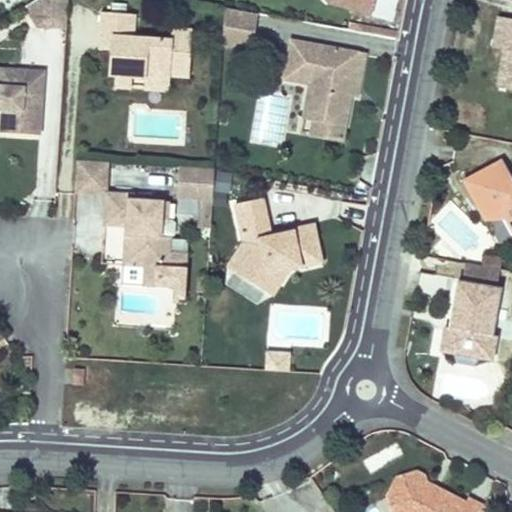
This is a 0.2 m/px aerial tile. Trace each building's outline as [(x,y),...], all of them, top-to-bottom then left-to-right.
[(68,0),(33,0),(28,3),(40,22),(45,23),(67,24),(68,0)] [(331,0),(331,1),(370,11),(372,0),(331,0)] [(258,14),(224,7),(222,43),(252,48),(258,14)] [(103,12),(101,36),(122,38),(121,50),(114,49),(114,51),(112,75),(119,75),(118,81),(121,87),(128,87),(133,82),(133,76),(147,77),(148,73),(171,75),(190,76),(193,29),(172,28),(171,40),(133,37),(135,14),(103,12)] [(497,84),(511,87),(511,17),(500,15),(493,45),(505,47),(501,64),(507,65),(506,72),(500,70),(497,84)] [(122,38),(101,36),(100,50),(114,51),(114,49),(121,50),(122,38)] [(365,53),(291,40),(285,78),(311,83),(313,83),(319,92),(314,120),(346,125),(351,95),(352,92),(348,92),(349,85),(353,85),(354,85),(356,85),(358,84),(359,83),(360,81),(365,53)] [(0,69),(0,103),(3,104),(2,133),(40,135),(44,72),(0,69)] [(148,73),(147,77),(147,88),(170,90),(171,75),(148,73)] [(357,96),(360,81),(359,83),(358,84),(356,85),(354,85),(353,85),(349,85),(348,92),(352,92),(351,95),(357,96)] [(313,83),(311,83),(304,118),(314,120),(319,92),(313,83)] [(346,125),(314,120),(312,136),(343,141),(346,125)] [(465,178),(482,209),(495,202),(503,215),(511,232),(511,175),(503,158),(465,178)] [(179,166),(177,198),(212,200),(214,168),(179,166)] [(159,267),(162,219),(168,219),(170,201),(135,199),(135,193),(106,192),(104,225),(130,227),(129,234),(125,234),(123,265),(159,267)] [(243,240),(234,254),(247,263),(239,274),(256,286),(264,275),(278,285),(288,270),(321,264),(315,226),(292,230),(293,232),(282,234),(283,239),(272,241),(271,234),(264,198),(236,202),(243,240)] [(495,202),(482,209),(486,217),(503,215),(495,202)] [(162,219),(159,267),(169,268),(171,237),(167,237),(168,219),(162,219)] [(293,232),(292,230),(271,234),(272,241),(283,239),(282,234),(293,232)] [(239,274),(247,263),(234,254),(226,265),(239,274)] [(502,267),(467,261),(464,281),(498,287),(502,267)] [(256,286),(270,296),(278,285),(264,275),(256,286)] [(464,281),(460,280),(454,312),(461,313),(459,328),(451,327),(446,326),(442,350),(456,352),(459,361),(475,364),(480,356),(494,359),(498,336),(493,335),(502,287),(498,287),(464,281)] [(461,313),(454,312),(451,327),(459,328),(461,313)] [(267,355),(266,370),(290,371),(291,356),(267,355)] [(76,367),(74,382),(84,383),(86,368),(76,367)] [(392,497),(397,511),(478,511),(482,505),(467,497),(464,502),(439,489),(437,493),(427,488),(427,482),(427,477),(421,474),(402,480),(392,497)] [(437,493),(439,489),(427,482),(427,488),(437,493)]
